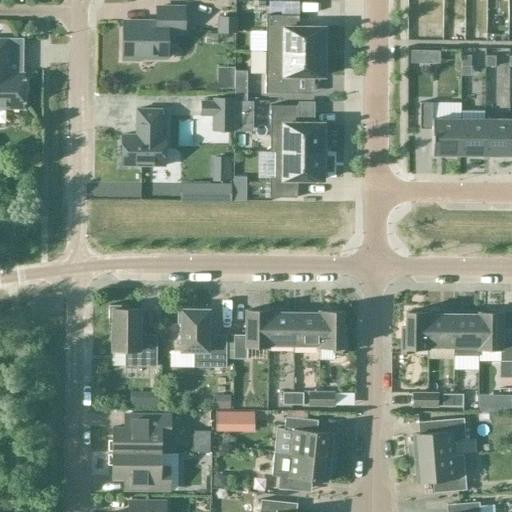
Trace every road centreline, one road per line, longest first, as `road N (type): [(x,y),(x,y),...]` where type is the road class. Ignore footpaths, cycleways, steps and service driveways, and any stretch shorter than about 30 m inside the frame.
road 1 (residential): [(373,267),(74,270)]
road 2 (residential): [(74,270),(77,13)]
road 3 (residential): [(370,511),(373,267)]
road 4 (residential): [(72,511),(74,270)]
road 5 (residential): [(374,192),(376,0)]
road 6 (residential): [(511,269),(373,267)]
road 7 (residential): [(511,193),(374,192)]
